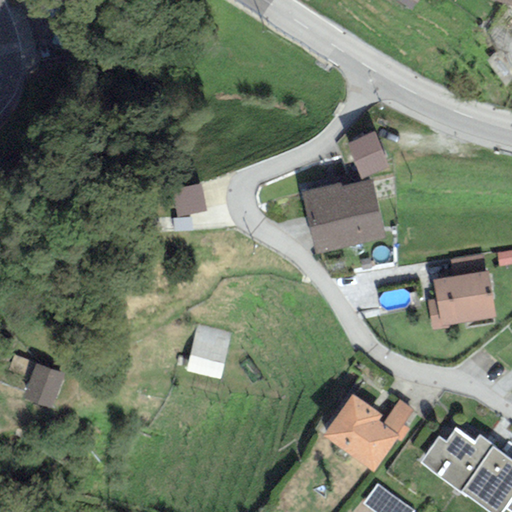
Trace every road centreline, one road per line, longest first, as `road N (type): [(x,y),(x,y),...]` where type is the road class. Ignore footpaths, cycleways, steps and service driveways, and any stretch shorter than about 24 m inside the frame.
road 1 (residential): [(373,71),(316,147),(247,182),(242,210),(318,276),(374,353),(511,412)]
road 2 (tertiary): [(373,71),(511,133)]
road 3 (tertiary): [(265,0),(373,71)]
